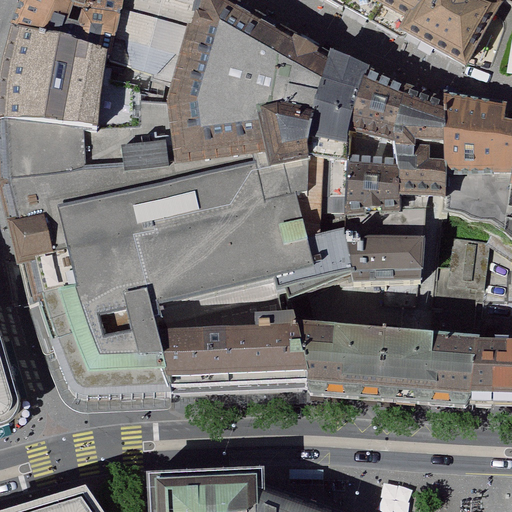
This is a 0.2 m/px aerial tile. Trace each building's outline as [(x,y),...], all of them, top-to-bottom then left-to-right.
[(50,0),(30,0),(20,33),(119,58),(126,18),(94,11),(89,29),(77,25),(83,8),(77,7),(50,0)] [(79,0),(77,7),(83,8),(94,11),(126,18),(131,0),(79,0)] [(279,177),(317,166),(327,112),(339,65),(220,0),(131,0),(126,18),(119,58),(115,83),(178,96),(176,108),(182,146),(186,175),(275,162),(279,177)] [(328,0),(345,9),(349,0),(328,0)] [(349,0),(345,9),(403,41),(426,0),(349,0)] [(488,38),(503,11),(483,0),(426,0),(403,41),(411,39),(471,70),(488,38)] [(11,68),(0,127),(0,129),(92,134),(104,134),(106,123),(132,128),(138,97),(113,92),(115,83),(119,58),(20,33),(11,68)] [(354,144),(372,81),(339,65),(327,112),(317,166),(325,167),(352,168),(354,144)] [(354,144),(398,148),(411,98),(372,81),(354,144)] [(398,148),(396,172),(402,203),(429,204),(451,205),(453,180),(453,169),(440,169),(440,155),(427,155),(427,148),(453,148),(455,115),(441,110),(411,98),(398,148)] [(453,180),(511,184),(511,129),(506,129),(508,112),(455,106),(455,115),(453,148),(453,169),(453,180)] [(94,178),(92,134),(0,129),(0,133),(6,196),(94,178)] [(50,332),(72,396),(82,403),(97,409),(184,405),(175,346),(171,328),(361,281),(361,290),(423,289),(422,244),(351,244),(347,236),(315,244),(314,237),(324,235),(325,167),(317,166),(279,177),(275,162),(186,175),(182,146),(129,153),(131,175),(94,178),(6,196),(50,332)] [(405,220),(402,203),(396,172),(352,168),(347,223),(405,220)] [(2,308),(0,308),(0,441),(23,435),(31,429),(36,417),(33,408),(2,308)] [(175,346),(184,405),(320,392),(306,334),(304,322),(262,324),(263,339),(175,346)] [(306,334),(320,392),(384,392),(388,339),(306,334)] [(388,339),(384,392),(411,393),(477,397),(480,342),(413,339),(388,339)] [(511,342),(480,342),(477,397),(511,399),(511,342)] [(257,511),(257,501),(266,501),(266,478),(147,482),(147,511),(257,511)] [(95,511),(83,495),(45,508),(33,511),(95,511)] [(312,511),(266,501),(257,501),(257,511),(312,511)]
